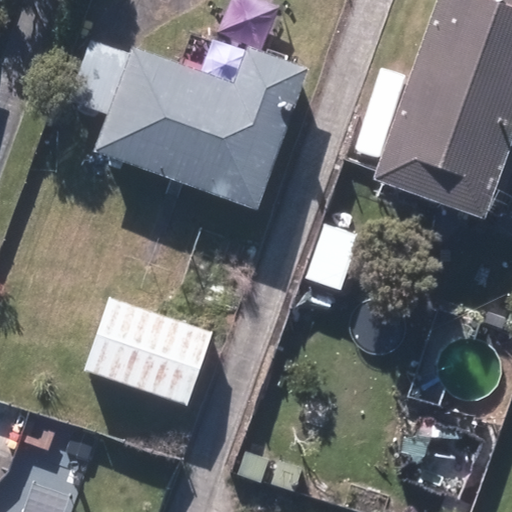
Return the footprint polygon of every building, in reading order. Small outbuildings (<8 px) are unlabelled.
[(511,138),(511,0),(432,0),(373,169),(370,179),(484,219),(511,138)] [(110,114),(130,55),(90,42),(69,101),(110,114)] [(238,80),(133,45),(130,55),(110,114),(97,154),(259,208),(305,70),(248,51),(238,80)] [(359,234),(325,223),(307,277),(341,288),(359,234)] [(208,336),(110,303),(88,368),(186,400),(208,336)]
